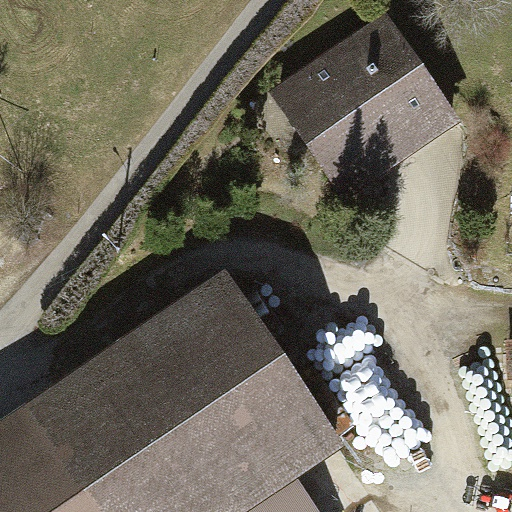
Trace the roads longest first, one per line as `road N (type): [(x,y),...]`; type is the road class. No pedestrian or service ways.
road 1 (track): [(5,343),(74,357),(172,282),(267,264),(484,313),(511,312)]
road 2 (track): [(474,511),(440,456),(378,439),(350,283)]
